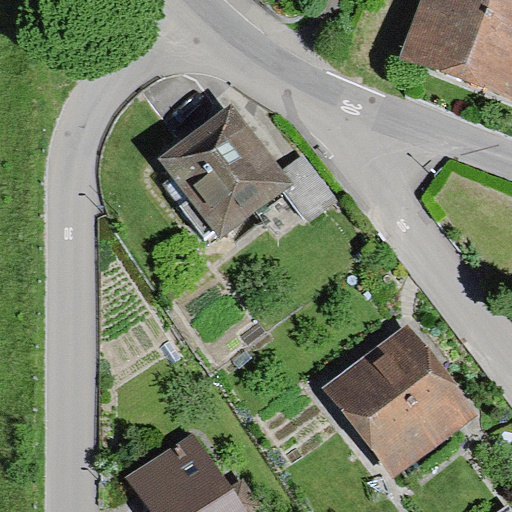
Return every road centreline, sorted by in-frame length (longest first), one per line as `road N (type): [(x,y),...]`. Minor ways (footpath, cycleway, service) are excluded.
road 1 (residential): [(198,9),(105,100),(66,209),(67,511)]
road 2 (residential): [(314,94),(511,363)]
road 3 (unclassified): [(511,163),(314,94)]
road 4 (unclassified): [(314,94),(237,47),(198,9)]
